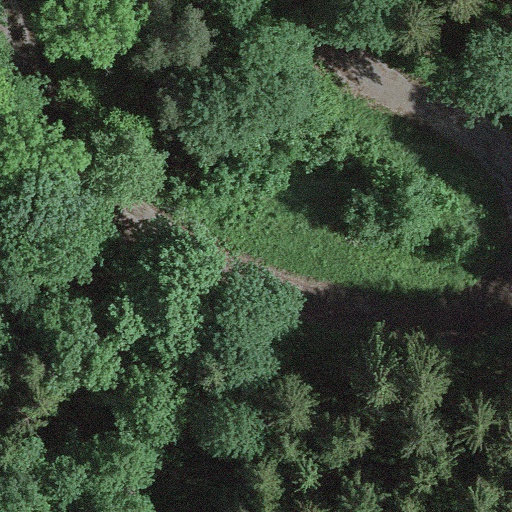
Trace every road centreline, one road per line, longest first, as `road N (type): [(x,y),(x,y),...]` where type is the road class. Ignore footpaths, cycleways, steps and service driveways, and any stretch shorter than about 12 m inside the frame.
road 1 (track): [(11,0),(55,113),(99,189),(245,283),(321,308),(390,317),(450,309),(511,279)]
road 2 (track): [(511,182),(502,162),(331,55),(316,0)]
